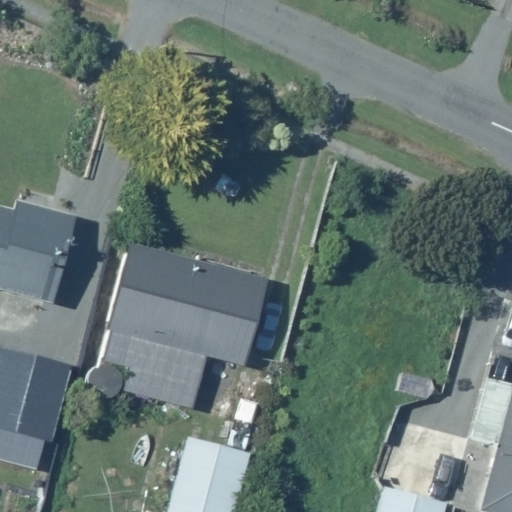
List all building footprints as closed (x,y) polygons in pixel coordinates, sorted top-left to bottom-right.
[(0,207),(0,287),(51,300),(73,213),(9,197),(6,209),(0,207)] [(258,271),(127,240),(98,361),(123,367),(117,390),(191,408),(202,360),(235,368),(258,271)] [(67,362),(0,343),(0,460),(38,470),(67,362)] [(493,441),(475,510),(484,511),(511,511),(511,381),(483,374),(468,434),(493,441)] [(232,511),(248,448),(183,433),(163,511),(232,511)] [(439,511),(442,503),(383,487),(376,511),(439,511)]
